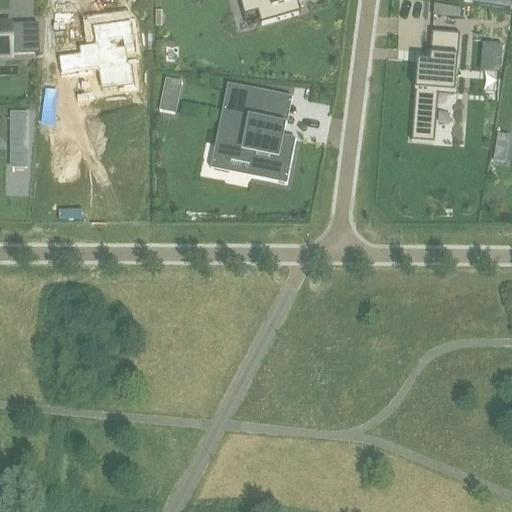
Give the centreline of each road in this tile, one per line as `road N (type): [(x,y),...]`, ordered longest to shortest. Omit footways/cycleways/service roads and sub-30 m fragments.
road 1 (residential): [(303,257),(0,255)]
road 2 (residential): [(174,511),(303,257)]
road 3 (residential): [(334,256),(371,0)]
road 4 (residential): [(511,257),(334,256)]
